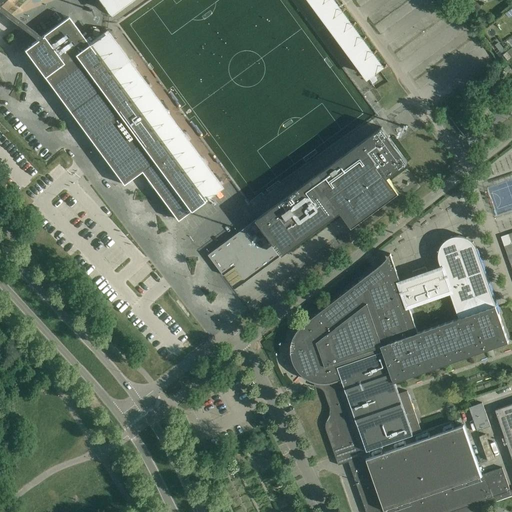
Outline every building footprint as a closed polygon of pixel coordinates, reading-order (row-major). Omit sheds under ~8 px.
[(98,0),(109,15),(130,0),(98,0)] [(336,0),(309,0),(369,80),(386,67),(336,0)] [(0,4),(0,10),(37,39),(24,49),(44,77),(51,71),(67,93),(77,106),(75,107),(69,111),(123,185),(141,171),(142,171),(143,174),(177,220),(203,201),(222,187),(107,31),(89,45),(68,17),(42,36),(0,4)] [(383,22),(381,14),(372,16),(374,24),(383,22)] [(503,54),(502,55),(507,61),(511,57),(507,51),(503,54)] [(208,255),(235,290),(341,212),(352,227),(399,192),(388,177),(408,162),(382,127),(208,255)] [(508,234),(501,236),(504,246),(511,243),(508,234)] [(337,365),(383,349),(395,382),(499,345),(500,349),(510,346),(499,313),(500,313),(477,248),(476,247),(475,245),(474,243),(473,242),(471,240),(470,239),(468,238),(466,237),(465,236),(463,236),(461,235),(459,235),(457,235),(455,235),(453,236),(451,236),(449,237),(447,238),(445,239),(444,240),(442,242),(441,243),(440,245),(439,247),(438,249),(438,251),(437,253),(437,255),(437,257),(438,259),(438,261),(439,263),(442,269),(428,274),(426,267),(412,271),(414,278),(401,283),(390,254),(389,255),(388,257),(386,259),(385,261),(383,262),(382,264),(380,265),(378,267),(303,325),(298,330),(297,330),(297,331),(296,333),(294,338),(292,345),(290,345),(292,345),(291,353),(293,360),(296,367),(301,374),(301,375),(302,374),(308,378),(315,381),(322,382),(328,381),(335,380),(341,377),(337,365)] [(398,393),(395,382),(383,349),(337,365),(341,377),(335,380),(328,381),(322,382),(315,381),(314,386),(318,387),(319,387),(320,388),(321,388),(322,389),(323,390),(323,391),(324,392),(325,393),(329,406),(330,408),(330,409),(330,411),(330,412),(330,414),(329,416),(328,417),(327,420),(326,421),(326,423),(326,424),(326,426),(326,427),(326,429),(326,430),(338,465),(349,462),(366,511),(474,511),(483,509),(482,507),(511,496),(511,489),(510,490),(502,467),(481,475),(463,425),(455,428),(452,421),(422,432),(407,390),(398,393)] [(490,426),(482,402),(469,407),(477,430),(490,426)] [(511,511),(511,404),(495,410),(511,458),(511,511)] [(493,454),(485,434),(479,436),(486,457),(493,454)] [(257,511),(240,477),(225,484),(238,511),(257,511)]
